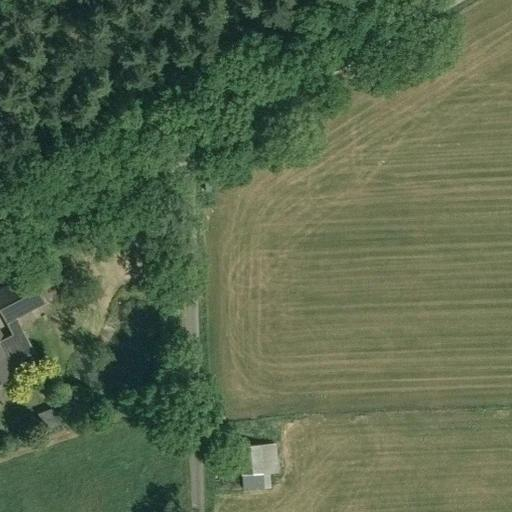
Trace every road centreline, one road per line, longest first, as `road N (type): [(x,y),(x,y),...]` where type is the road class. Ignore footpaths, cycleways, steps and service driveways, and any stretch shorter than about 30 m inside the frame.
road 1 (unclassified): [(198,511),(186,147)]
road 2 (unclassified): [(186,147),(449,0)]
road 3 (unclassified): [(0,256),(186,147)]
